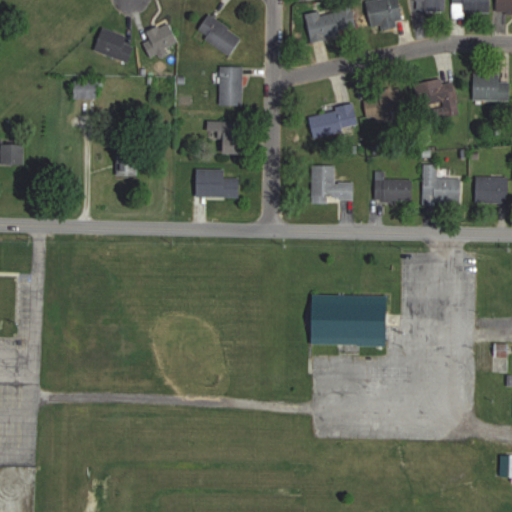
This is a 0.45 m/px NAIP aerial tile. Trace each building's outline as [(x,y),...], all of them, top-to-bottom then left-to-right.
[(366,0),(371,26),(384,24),(384,27),(407,23),(403,0),(366,0)] [(447,0),(416,0),(416,11),(448,11),(447,0)] [(493,0),(455,0),(455,15),(493,15),(493,0)] [(511,0),(499,0),(499,10),(511,10),(511,0)] [(309,12),(312,39),(354,34),(350,7),(309,12)] [(245,37),(212,12),(199,29),(232,55),(245,37)] [(181,41),(170,18),(149,29),(160,51),(181,41)] [(140,39),(105,26),(97,49),(131,62),(140,39)] [(246,106),(246,65),(222,65),(222,106),(246,106)] [(511,100),(511,81),(502,81),(502,73),(475,73),(475,100),(511,100)] [(456,80),(447,82),(446,77),(416,83),(421,109),(445,104),(447,116),(462,114),(456,80)] [(76,98),(102,98),(102,79),(76,79),(76,98)] [(373,92),(377,120),(414,115),(410,87),(373,92)] [(309,114),(314,137),(368,123),(362,101),(309,114)] [(210,133),(222,133),(222,153),(248,153),(248,120),(210,120),(210,133)] [(0,139),(0,162),(29,163),(29,140),(0,139)] [(140,174),(140,143),(120,143),(120,174),(140,174)] [(464,176),(441,176),(441,163),(425,163),(425,203),(464,203),(464,176)] [(315,199),(356,199),(356,181),(338,181),(338,164),(315,164),(315,199)] [(227,169),(199,169),(199,196),(243,196),(243,177),(227,177),(227,169)] [(416,177),(389,177),(389,170),(378,170),(378,200),(416,200),(416,177)] [(511,176),(477,176),(477,203),(511,204),(511,176)] [(391,294),(315,293),(315,344),(391,344),(391,294)] [(511,454),(503,454),(503,476),(511,475),(511,454)]
